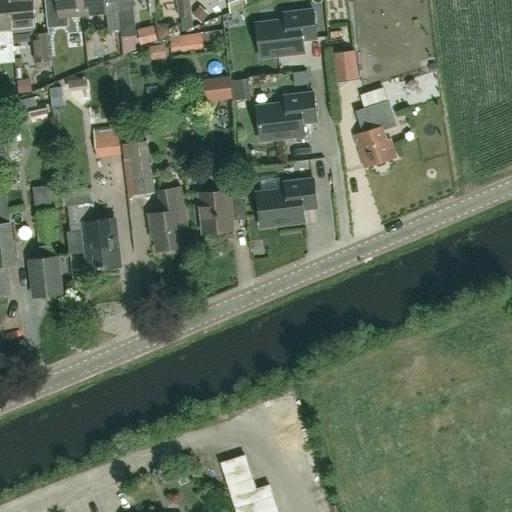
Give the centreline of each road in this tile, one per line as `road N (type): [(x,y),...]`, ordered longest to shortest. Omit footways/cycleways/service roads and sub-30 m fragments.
road 1 (unclassified): [(0,403),(511,187)]
road 2 (unclassified): [(6,511),(185,442)]
